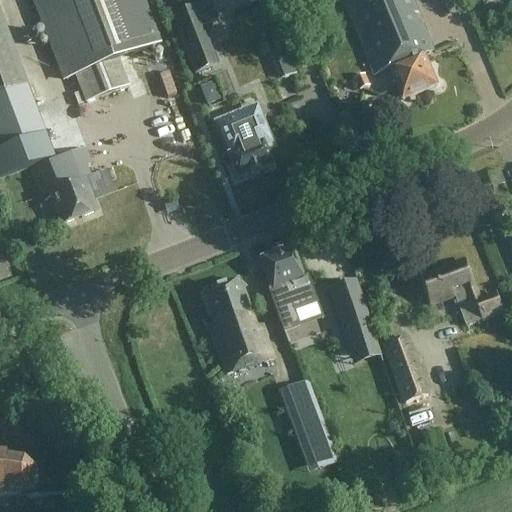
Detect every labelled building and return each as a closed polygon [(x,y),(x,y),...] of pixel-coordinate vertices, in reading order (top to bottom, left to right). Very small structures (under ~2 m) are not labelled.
[(37,0),(68,80),(76,77),(86,105),(128,89),(118,62),(156,47),(137,0),(37,0)] [(342,0),(374,77),(389,71),(402,102),(438,87),(425,56),(434,52),(423,26),(416,29),(411,17),(418,14),(412,0),(342,0)] [(189,11),(171,18),(194,76),(213,68),(189,11)] [(0,97),(25,89),(0,20),(0,97)] [(355,80),(360,92),(369,88),(365,76),(355,80)] [(48,81),(2,99),(13,128),(29,171),(76,153),(48,81)] [(199,89),(205,105),(217,101),(211,85),(199,89)] [(225,156),(235,180),(268,167),(258,139),(266,136),(258,116),(217,130),(226,155),(225,156)] [(81,166),(34,184),(41,203),(51,199),(61,226),(98,212),(81,166)] [(290,249),(260,260),(272,293),(302,281),(290,249)] [(457,301),(466,327),(482,321),(483,324),(502,317),(492,291),(477,296),(465,264),(421,280),(432,310),(457,301)] [(214,326),(206,329),(225,380),(275,362),(262,327),(255,330),(238,282),(203,295),(214,326)] [(406,340),(381,349),(402,407),(426,398),(406,340)] [(280,395),(308,474),(334,465),(306,386),(280,395)] [(21,492),(21,497),(23,497),(24,492),(31,486),(33,489),(35,487),(32,484),(34,472),(37,469),(35,467),(33,469),(26,463),(26,458),(23,457),(23,463),(6,461),(7,456),(0,455),(0,495),(4,496),(5,491),(21,492)]
